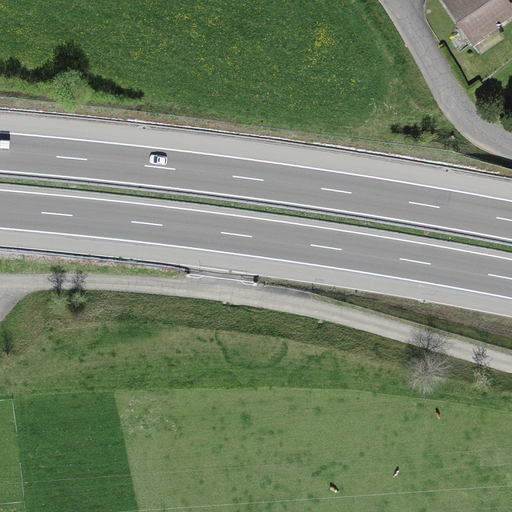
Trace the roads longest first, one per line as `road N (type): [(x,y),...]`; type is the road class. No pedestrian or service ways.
road 1 (track): [(0,282),(80,280),(266,298),(511,364)]
road 2 (motorway): [(0,209),(226,233),(511,278)]
road 3 (motorway): [(511,220),(247,178),(0,151)]
road 4 (residential): [(505,144),(469,119),(397,0)]
